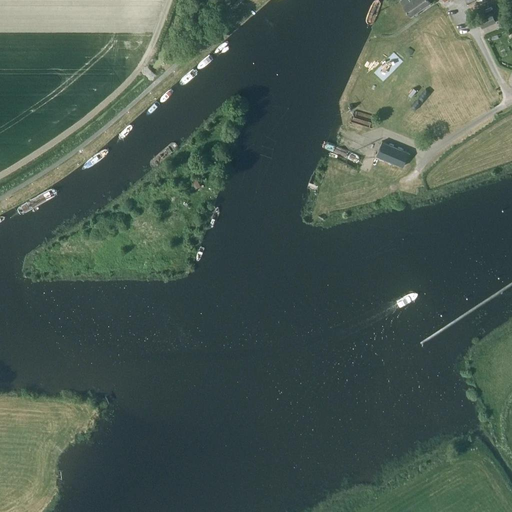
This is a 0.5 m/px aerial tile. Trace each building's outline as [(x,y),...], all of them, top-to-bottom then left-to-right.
[(400,0),(400,1),(411,16),(430,2),(429,0),(400,0)] [(478,19),(483,28),(495,22),(491,13),(478,19)] [(376,155),(403,166),(409,152),(382,141),(376,155)] [(198,175),(192,177),(197,188),(203,186),(198,175)] [(422,186),(410,187),(410,189),(408,189),(408,197),(423,196),(422,186)]
